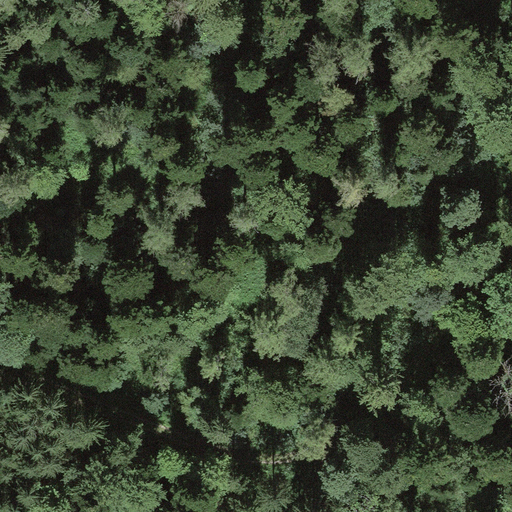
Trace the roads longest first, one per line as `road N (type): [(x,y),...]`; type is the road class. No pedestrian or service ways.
road 1 (track): [(0,365),(188,440),(256,457),(309,454),(373,415),(511,246)]
road 2 (track): [(479,281),(510,0)]
